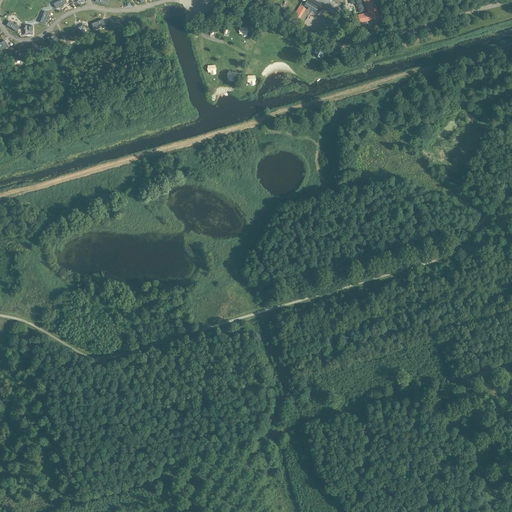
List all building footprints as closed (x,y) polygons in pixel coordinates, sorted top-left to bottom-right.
[(307,0),(304,7),(315,13),(318,7),(307,0)] [(364,0),(368,13),(358,16),(360,23),(379,18),(374,0),(364,0)] [(43,24),(48,13),(44,12),(40,23),(43,24)] [(93,28),(104,23),(103,20),(91,24),(93,28)] [(19,29),(9,23),(7,26),(17,33),(19,29)] [(122,29),(111,25),(109,29),(121,33),(122,29)] [(81,27),(78,29),(83,37),(89,33),(85,27),(82,29),(81,27)] [(266,39),(269,36),(264,30),(260,33),(266,39)] [(53,35),(47,39),(50,45),(53,43),(54,45),(58,43),(53,35)] [(317,47),(313,55),(321,59),(324,53),(325,51),(325,50),(317,47)] [(303,69),(308,64),(304,60),(299,65),(303,69)] [(240,82),(248,85),(250,79),(242,76),(240,82)]
